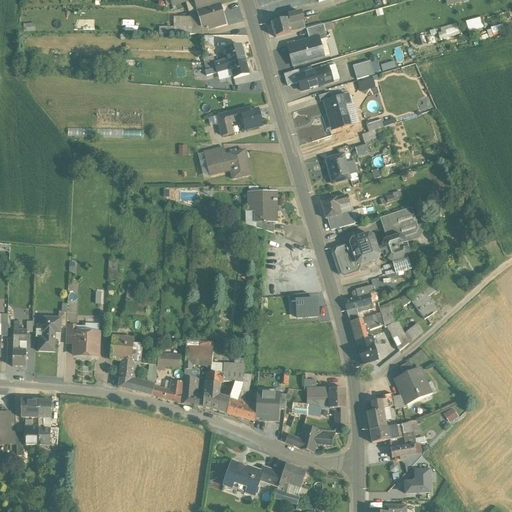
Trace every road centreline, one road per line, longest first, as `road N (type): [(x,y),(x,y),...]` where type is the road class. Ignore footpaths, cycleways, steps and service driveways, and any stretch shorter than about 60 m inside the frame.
road 1 (tertiary): [(358,461),(347,344),(250,0)]
road 2 (residential): [(358,461),(311,461),(166,408),(0,385)]
road 3 (track): [(356,391),(511,270)]
